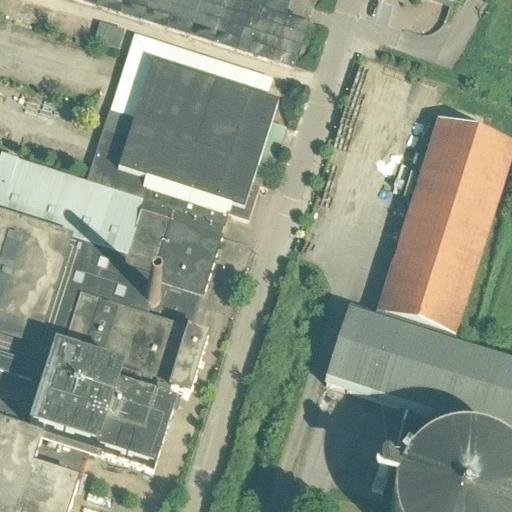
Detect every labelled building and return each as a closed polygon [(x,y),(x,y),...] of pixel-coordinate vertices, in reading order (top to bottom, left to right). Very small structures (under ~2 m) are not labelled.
[(308,27),(285,20),(290,0),(59,0),(293,74),(308,27)] [(415,0),(416,0),(450,11),(454,0),(415,0)] [(100,28),(94,49),(118,55),(124,35),(100,28)] [(214,260),(218,247),(227,219),(248,225),(259,191),(266,193),(286,132),(271,127),(278,106),(152,66),(129,139),(105,131),(88,185),(0,157),(0,511),(66,511),(75,485),(78,486),(88,456),(152,477),(173,413),(171,412),(176,398),(187,401),(206,344),(188,338),(192,327),(200,304),(214,260)] [(511,364),(452,345),(511,158),(511,150),(438,127),(375,321),(350,313),(325,389),(511,448),(511,364)] [(511,511),(511,466),(505,460),(497,454),(488,449),(478,445),(467,443),(457,443),(446,444),(436,446),(426,451),(417,456),(409,463),(402,471),(396,480),(392,490),(389,500),(388,510),(388,511),(511,511)]
